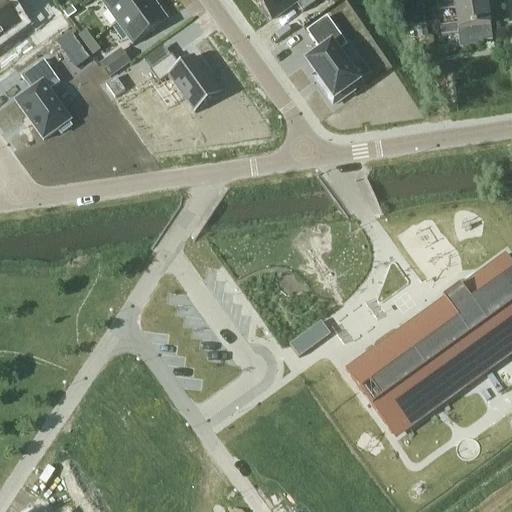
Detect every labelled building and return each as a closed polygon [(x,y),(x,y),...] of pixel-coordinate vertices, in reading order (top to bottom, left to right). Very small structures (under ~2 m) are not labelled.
[(0,0),(0,40),(18,27),(3,5),(9,0),(0,0)] [(117,25),(148,0),(103,0),(101,2),(117,25)] [(151,0),(148,0),(117,25),(133,46),(167,22),(151,0)] [(257,0),(272,21),(296,4),(303,14),(321,0),(257,0)] [(453,0),(454,1),(436,3),(438,12),(455,10),(455,6),(486,2),(485,0),(453,0)] [(455,6),(455,10),(457,25),(440,28),(441,37),(458,35),(460,49),(483,46),(483,43),(492,41),(486,2),(455,6)] [(73,7),(64,14),(69,20),(77,14),(73,7)] [(327,18),(307,33),(321,53),(308,63),(325,87),(322,90),(334,106),(353,92),(351,89),(359,83),(338,54),(348,47),(327,18)] [(417,27),(418,40),(428,39),(426,26),(417,27)] [(86,47),(94,42),(87,31),(79,37),(86,47)] [(76,69),(89,60),(71,35),(58,44),(76,69)] [(94,42),(86,47),(93,57),(101,52),(94,42)] [(119,52),(100,66),(109,79),(129,65),(119,52)] [(31,92),(15,103),(43,142),(58,131),(61,135),(71,128),(68,124),(70,122),(49,93),(60,85),(44,62),(21,79),(31,92)] [(228,108),(201,70),(187,80),(179,69),(157,85),(166,97),(176,90),(202,127),(228,108)] [(125,93),(115,79),(105,86),(115,100),(125,93)] [(350,369),(345,372),(391,436),(465,383),(469,389),(491,374),(486,367),(511,348),(511,265),(505,256),(470,282),(443,301),(447,307),(417,328),(414,323),(401,332),(400,332),(375,351),(350,369)] [(321,323),(289,346),(299,359),(331,336),(321,323)]
